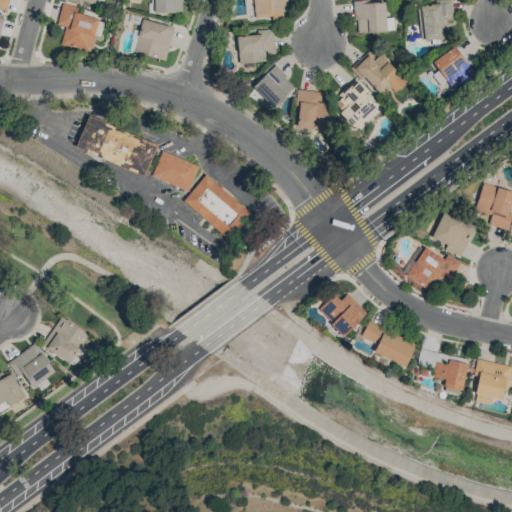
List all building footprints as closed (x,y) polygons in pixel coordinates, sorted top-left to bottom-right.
[(8,0),(0,0),(0,10),(5,12),(8,0)] [(181,13),(181,0),(152,0),(152,13),(181,13)] [(252,0),(253,19),(284,17),(283,0),(252,0)] [(385,32),(384,0),(354,1),(355,33),(385,32)] [(452,19),(451,1),(417,4),(420,40),(446,38),(445,20),(452,19)] [(60,44),(89,51),(97,18),(77,13),(78,7),(61,3),(56,23),(64,25),(60,44)] [(132,52),(165,60),(173,27),(141,19),(132,52)] [(238,64),(265,61),(264,54),(274,53),(272,28),(256,30),(256,34),(235,36),(238,64)] [(452,90),(474,73),(453,45),(431,62),(452,90)] [(387,84),(395,92),(405,82),(379,54),(373,59),(366,52),(352,65),(378,92),(387,84)] [(256,93),(272,108),(294,84),(271,64),(255,80),(262,87),(256,93)] [(376,105),(354,81),(330,104),(352,127),(376,105)] [(324,129),(324,102),(320,102),(320,91),(296,90),(296,128),(324,129)] [(74,148),(143,176),(156,144),(87,116),(74,148)] [(197,166),(161,151),(150,176),(187,191),(197,166)] [(228,239),(250,213),(203,174),(182,200),(228,239)] [(487,224),(506,230),(511,214),(507,213),(511,195),(511,191),(481,182),(473,210),(489,215),(487,224)] [(474,225),(442,211),(430,237),(443,243),(441,248),(459,257),(474,225)] [(442,259),(424,247),(405,276),(429,292),(439,277),(447,282),(460,263),(446,254),(442,259)] [(318,310),(342,335),(365,313),(346,293),(338,300),(333,295),(318,310)] [(87,334),(59,316),(40,345),(69,363),(87,334)] [(376,343),(372,353),(405,365),(414,341),(365,322),(359,337),(376,343)] [(31,387),(54,371),(34,343),(6,362),(17,377),(21,374),(31,387)] [(466,359),(418,349),(415,365),(433,369),(431,377),(443,380),(442,386),(460,390),(466,359)] [(508,366),(475,359),(472,376),(477,377),(472,401),(489,404),(490,398),(501,400),(508,366)] [(0,410),(24,397),(7,368),(0,371),(0,410)]
